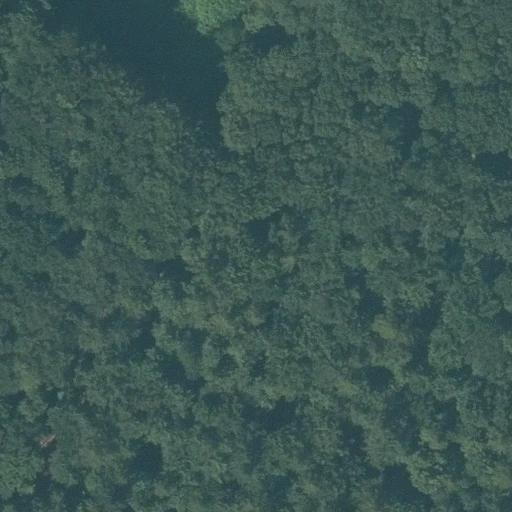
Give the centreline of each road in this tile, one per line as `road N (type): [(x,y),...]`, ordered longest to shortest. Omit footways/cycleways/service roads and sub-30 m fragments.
road 1 (track): [(195,104),(33,511)]
road 2 (track): [(61,0),(195,104)]
